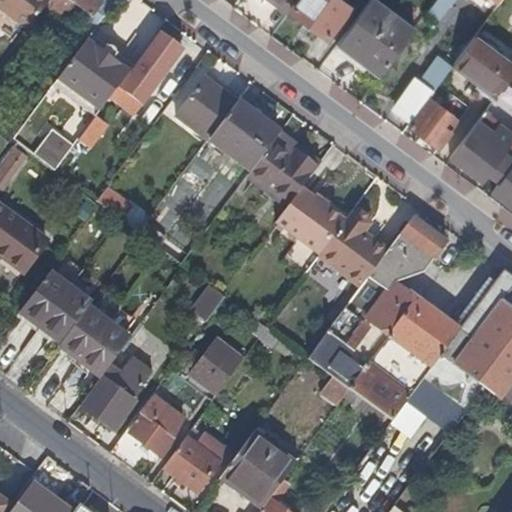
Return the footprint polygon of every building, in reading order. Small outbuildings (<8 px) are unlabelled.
[(49,0),(0,0),(0,18),(25,37),(41,15),(45,9),(51,1),(49,0)] [(69,9),(55,0),(51,0),(51,1),(45,9),(61,21),(69,9)] [(85,0),(55,0),(69,9),(87,22),(97,9),(85,0)] [(262,0),(274,8),(279,0),(262,0)] [(331,0),(295,0),(285,14),(322,42),(346,11),(331,0)] [(368,0),(367,0),(332,47),(375,79),(410,31),(368,0)] [(434,0),(421,17),(431,24),(449,0),(485,0),(496,8),(501,0),(434,0)] [(79,33),(87,38),(108,9),(101,3),(97,9),(87,22),(79,33)] [(61,21),(45,9),(41,15),(56,27),(61,21)] [(131,70),(87,38),(55,85),(98,116),(124,78),(131,70)] [(131,70),(124,78),(142,91),(171,52),(153,39),(131,70)] [(511,72),(471,42),(451,67),(494,98),(511,74),(511,72)] [(416,87),(429,97),(437,87),(450,70),(436,60),(416,87)] [(173,118),(205,142),(207,140),(234,103),(201,79),(173,118)] [(390,112),(408,125),(426,101),(429,97),(416,87),(411,83),(390,112)] [(408,125),(403,132),(436,155),(458,125),(426,101),(408,125)] [(234,103),(207,140),(249,172),(269,144),(277,134),(234,103)] [(511,161),(511,133),(483,112),(445,162),(475,186),(483,175),(495,184),(511,161)] [(33,156),(55,172),(74,146),(52,130),(33,156)] [(278,132),(277,134),(269,144),(288,158),(292,152),(315,168),(319,163),(278,132)] [(249,172),(241,183),(282,213),(307,179),(315,168),(292,152),(288,158),(269,144),(249,172)] [(5,148),(0,155),(0,195),(24,161),(5,148)] [(511,161),(495,184),(487,194),(511,213),(511,161)] [(313,178),(307,179),(282,213),(270,229),(315,261),(318,257),(347,218),(331,206),(329,209),(319,202),(321,199),(325,193),(324,186),(313,178)] [(103,193),(93,207),(115,222),(124,209),(103,193)] [(329,209),(331,206),(321,199),(319,202),(329,209)] [(347,218),(318,257),(359,287),(386,250),(362,233),(374,216),(357,204),(347,218)] [(121,227),(135,237),(143,227),(150,218),(134,206),(120,226),(121,227)] [(425,215),(416,209),(386,250),(359,287),(303,363),(328,381),(345,394),(354,401),(387,426),(404,403),(420,381),(462,413),(478,391),(497,404),(511,383),(511,317),(496,305),(511,285),(497,274),(453,335),(390,287),(398,261),(418,277),(442,245),(416,227),(425,215)] [(0,251),(17,229),(0,215),(0,251)] [(143,227),(135,237),(155,252),(162,242),(143,227)] [(0,251),(0,263),(18,277),(41,246),(17,229),(0,251)] [(418,277),(398,261),(390,287),(418,277)] [(11,321),(41,343),(71,299),(42,278),(11,321)] [(201,324),(219,299),(205,289),(187,314),(201,324)] [(41,343),(53,352),(82,311),(85,308),(71,299),(41,343)] [(53,352),(96,382),(105,371),(125,342),(82,311),(53,352)] [(254,342),(262,332),(244,318),(236,329),(254,342)] [(185,380),(212,400),(238,364),(211,345),(185,380)] [(125,364),(121,369),(142,384),(146,379),(125,364)] [(133,418),(137,412),(128,405),(142,384),(121,369),(115,378),(105,371),(96,382),(98,383),(77,411),(117,439),(133,418)] [(345,394),(328,381),(317,397),(334,410),(345,394)] [(446,434),(462,413),(420,381),(404,403),(446,434)] [(511,383),(497,404),(511,415),(511,383)] [(354,401),(345,394),(334,410),(330,416),(338,422),(354,401)] [(137,412),(133,418),(136,421),(138,419),(165,439),(178,421),(147,398),(137,412)] [(138,419),(136,421),(124,438),(155,460),(168,441),(165,439),(138,419)] [(249,437),(217,481),(259,511),(264,504),(277,487),(291,468),(249,437)] [(215,465),(182,440),(158,472),(192,497),(215,465)] [(8,511),(64,511),(28,485),(8,511)] [(277,487),(264,504),(272,510),(285,492),(277,487)] [(310,511),(324,511),(334,499),(324,491),(309,511),(310,511)]
